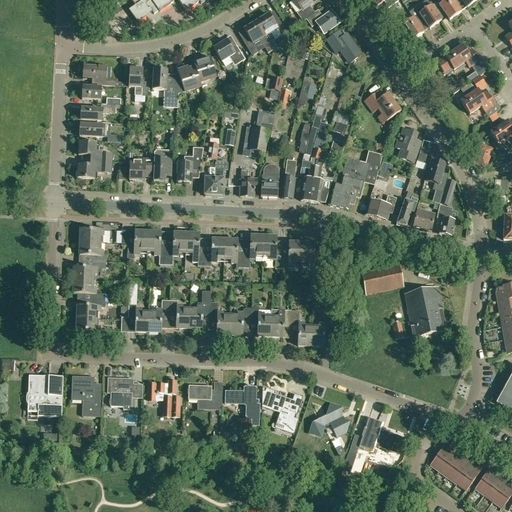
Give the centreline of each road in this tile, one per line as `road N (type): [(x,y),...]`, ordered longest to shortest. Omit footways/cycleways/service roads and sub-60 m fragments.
road 1 (residential): [(435,414),(264,363),(56,353),(47,336),(54,202)]
road 2 (tertiary): [(481,257),(296,214),(54,202)]
road 3 (residential): [(62,48),(162,46),(258,0)]
road 4 (residential): [(461,425),(477,380),(471,340),(481,257)]
road 5 (unclassified): [(54,202),(62,48)]
road 6 (residential): [(465,182),(399,75)]
road 7 (residential): [(459,511),(415,468),(435,414)]
